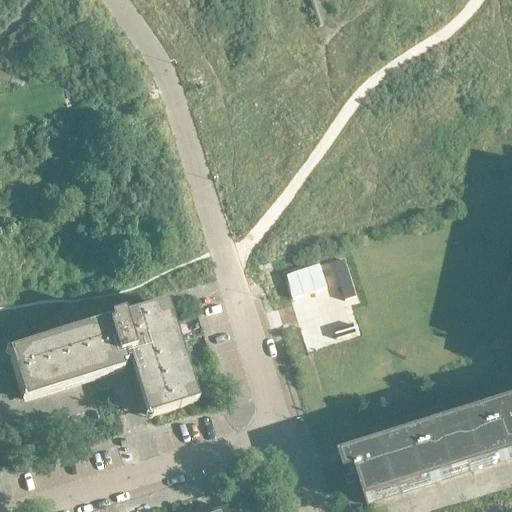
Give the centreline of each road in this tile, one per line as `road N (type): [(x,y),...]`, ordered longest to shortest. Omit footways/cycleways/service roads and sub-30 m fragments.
road 1 (track): [(231,268),(355,102),(477,0)]
road 2 (unclassified): [(231,268),(176,102),(108,0)]
road 3 (residential): [(8,511),(278,427)]
road 4 (residential): [(278,427),(231,268)]
